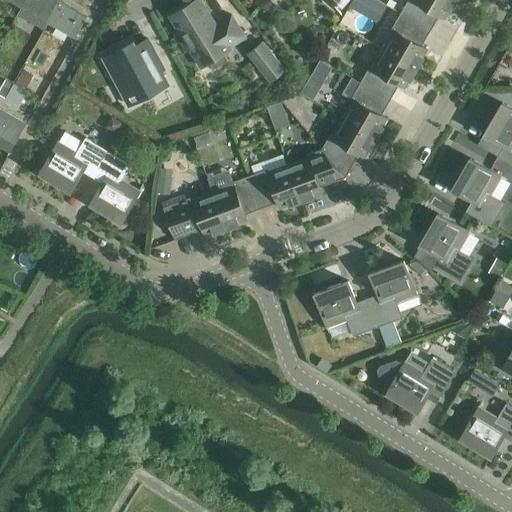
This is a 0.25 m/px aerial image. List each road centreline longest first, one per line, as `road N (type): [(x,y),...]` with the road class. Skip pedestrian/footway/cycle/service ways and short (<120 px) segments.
road 1 (residential): [(503,0),(382,215),(256,263)]
road 2 (residential): [(511,508),(311,390),(297,374),(256,263)]
road 3 (residential): [(0,180),(103,0)]
road 4 (residential): [(256,263),(161,291),(69,241)]
road 5 (residential): [(69,241),(0,353)]
